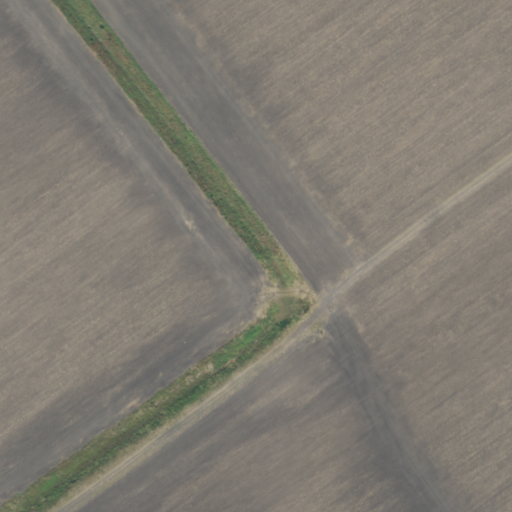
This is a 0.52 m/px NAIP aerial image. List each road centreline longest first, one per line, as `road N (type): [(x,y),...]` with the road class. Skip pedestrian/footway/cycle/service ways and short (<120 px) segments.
road 1 (track): [(155,0),(361,271),(511,162)]
road 2 (track): [(361,271),(271,359),(61,511)]
road 3 (track): [(317,310),(440,511)]
